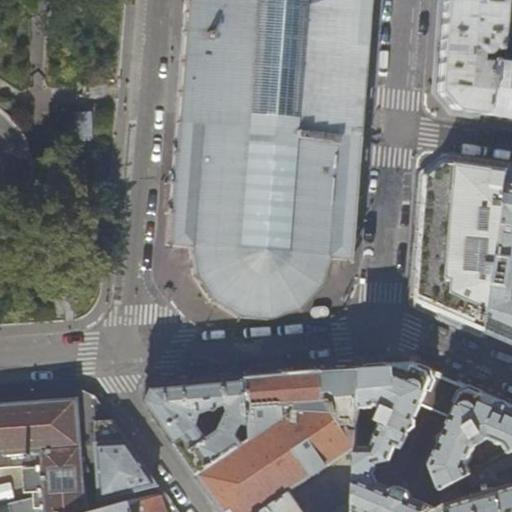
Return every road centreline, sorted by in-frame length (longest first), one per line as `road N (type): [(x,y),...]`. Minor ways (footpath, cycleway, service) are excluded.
road 1 (residential): [(154,0),(123,353)]
road 2 (residential): [(377,334),(123,353)]
road 3 (residential): [(377,334),(397,132)]
road 4 (residential): [(85,354),(120,385),(205,511)]
road 5 (residential): [(511,376),(411,335),(377,334)]
road 6 (residential): [(407,0),(397,132)]
